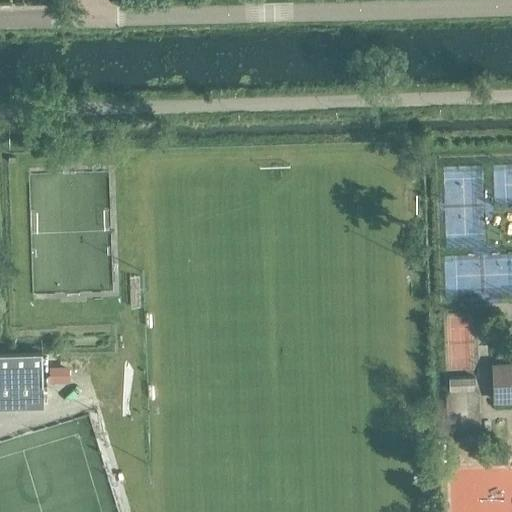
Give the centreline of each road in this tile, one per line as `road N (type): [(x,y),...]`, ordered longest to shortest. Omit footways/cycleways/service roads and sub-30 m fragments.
road 1 (unclassified): [(0,111),(511,96)]
road 2 (residential): [(93,19),(511,7)]
